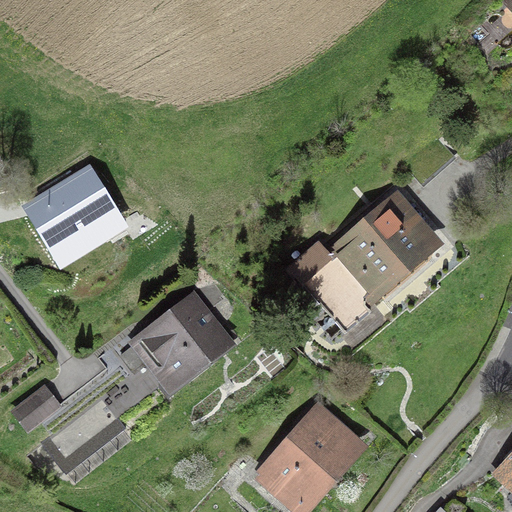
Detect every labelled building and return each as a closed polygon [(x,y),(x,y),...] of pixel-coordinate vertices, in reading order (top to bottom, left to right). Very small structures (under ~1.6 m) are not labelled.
[(422,185),(454,157),(433,133),(401,161),(422,185)] [(93,177),(30,215),(42,235),(48,231),(59,249),(116,215),(93,177)] [(433,244),(396,201),(330,258),(318,244),(289,269),(344,334),(370,311),(365,305),(365,302),(433,244)] [(206,354),(223,340),(192,300),(121,356),(133,372),(149,360),(171,388),(207,360),(206,354)] [(117,384),(40,443),(65,475),(126,429),(114,414),(131,401),(117,384)] [(44,392),(17,413),(28,428),(55,406),(44,392)] [(306,506),(356,450),(331,427),(336,420),(322,408),(266,471),(269,473),(260,483),(293,511),(295,511),(303,504),(306,506)] [(511,490),(511,419),(511,420),(511,421),(511,456),(495,474),(511,490)]
